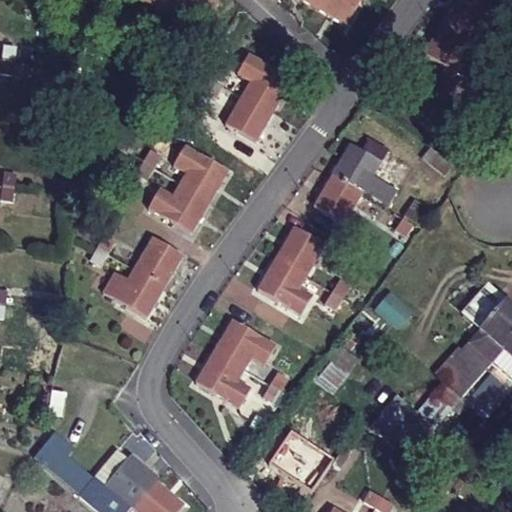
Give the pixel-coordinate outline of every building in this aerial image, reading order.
[(138,0),(170,18),(180,0),(138,0)] [(210,0),(180,0),(170,18),(201,36),(219,5),(210,0)] [(298,0),(315,11),(322,0),(298,0)] [(363,0),(322,0),(315,11),(346,30),(363,0)] [(493,13),(471,0),(460,0),(444,27),(474,45),(493,13)] [(468,56),(474,45),(444,27),(425,57),(468,84),(480,64),(468,56)] [(158,48),(162,37),(148,29),(142,40),(158,48)] [(162,37),(158,48),(165,52),(170,41),(162,37)] [(3,63),(14,65),(17,51),(6,48),(3,63)] [(254,82),(245,96),(275,114),(293,83),(238,51),(229,68),(254,82)] [(511,68),(500,61),(493,73),(503,80),(511,68)] [(12,76),(14,65),(3,63),(1,74),(12,76)] [(220,97),(227,86),(216,80),(209,91),(220,97)] [(275,114),(245,96),(227,126),(257,144),(275,114)] [(490,134),(499,121),(477,105),(469,118),(490,134)] [(58,126),(61,111),(32,106),(30,121),(58,126)] [(334,178),(364,196),(366,193),(390,207),(400,193),(392,188),(400,174),(394,170),(400,162),(388,155),(390,151),(373,141),(366,154),(353,147),(334,178)] [(212,206),(230,174),(187,148),(175,168),(188,176),(181,187),(212,206)] [(425,160),(446,178),(454,168),(433,150),(425,160)] [(144,165),(155,172),(162,160),(152,153),(144,165)] [(7,176),(5,188),(18,188),(20,178),(7,176)] [(346,227),(364,196),(334,178),(315,209),(346,227)] [(212,206),(181,187),(163,219),(193,237),(212,206)] [(15,205),(17,193),(5,191),(3,203),(15,205)] [(416,201),(405,220),(421,229),(432,211),(416,201)] [(277,262),(307,280),(326,248),(296,231),(277,262)] [(30,249),(32,236),(5,232),(3,245),(30,249)] [(153,240),(134,271),(166,290),(184,258),(153,240)] [(1,265),(27,268),(29,255),(3,251),(1,265)] [(101,270),(108,257),(97,252),(90,264),(101,270)] [(277,262),(259,292),(303,319),(314,299),(301,291),(307,280),(277,262)] [(166,290),(134,271),(124,289),(111,281),(103,296),(147,321),(166,290)] [(496,367),(511,348),(511,307),(490,289),(464,317),(482,334),(471,346),(496,367)] [(400,331),(412,311),(386,295),(374,315),(400,331)] [(344,302),(334,296),(326,307),(337,314),(344,302)] [(235,324),(217,352),(248,370),(259,353),(274,361),(281,350),(235,324)] [(496,367),(471,346),(441,380),(447,385),(465,402),(496,367)] [(511,348),(496,367),(511,382),(511,348)] [(217,352),(197,386),(240,412),(252,392),(239,384),(248,370),(217,352)] [(456,413),(465,402),(447,385),(428,407),(446,424),(456,413)] [(285,392),(274,386),(267,398),(277,404),(285,392)] [(421,453),(438,433),(401,400),(382,421),(419,455),(421,453)] [(472,408),(465,402),(456,413),(462,419),(472,408)] [(474,449),(491,429),(479,418),(462,438),(474,449)] [(49,466),(63,444),(52,437),(37,458),(49,466)] [(135,511),(158,485),(119,452),(81,497),(98,511),(131,511),(133,510),(135,511)] [(158,485),(135,511),(182,511),(186,507),(158,485)]
